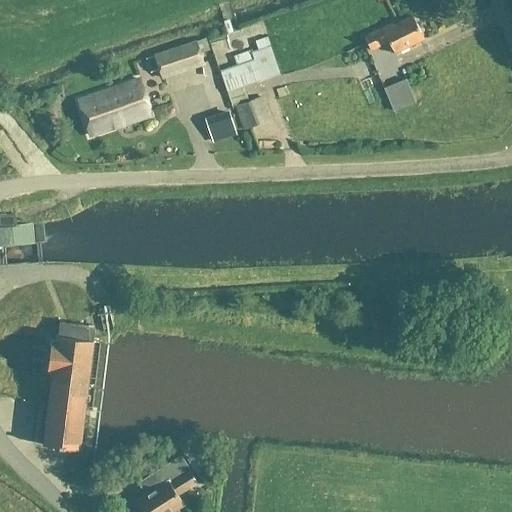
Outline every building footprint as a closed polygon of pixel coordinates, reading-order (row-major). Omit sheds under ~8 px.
[(387,43),(393,55),(422,40),(410,17),(393,26),(392,23),(362,39),(369,52),(387,43)] [(268,47),(266,38),(254,42),(257,51),(249,54),(248,52),(233,58),(232,56),(214,62),(218,73),(225,94),(242,88),(278,75),(268,47)] [(153,56),(160,79),(202,66),(195,43),(153,56)] [(404,81),(382,90),(392,113),(414,104),(404,81)] [(76,103),(88,138),(149,117),(137,82),(76,103)] [(247,102),(242,88),(225,94),(231,111),(233,110),(242,132),(270,123),(260,97),(247,102)] [(352,98),(354,108),(375,105),(373,94),(352,98)] [(13,215),(0,215),(0,228),(14,228),(13,215)] [(47,402),(41,446),(77,451),(91,341),(90,340),(91,327),(86,326),(86,328),(58,324),(56,336),(55,336),(54,343),(51,342),(48,366),(47,373),(50,374),(47,402)] [(156,471),(164,483),(166,482),(168,483),(187,471),(178,456),(156,471)] [(166,482),(164,483),(135,503),(141,511),(171,511),(182,505),(176,497),(195,484),(187,471),(168,483),(166,482)]
